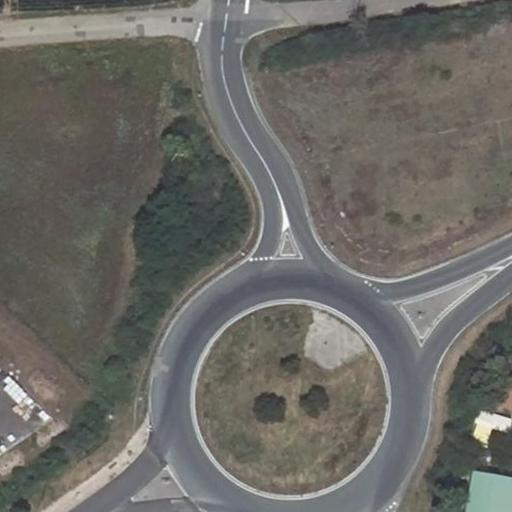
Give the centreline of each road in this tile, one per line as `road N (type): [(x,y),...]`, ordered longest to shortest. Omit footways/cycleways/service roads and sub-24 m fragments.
road 1 (unclassified): [(226,18),(0,34)]
road 2 (residential): [(226,18),(225,87),(283,208)]
road 3 (unclassified): [(416,0),(226,18)]
road 4 (secondary): [(256,282),(222,298),(175,356),(167,393),(171,431)]
road 5 (secondary): [(501,265),(365,301)]
road 6 (secondary): [(413,373),(501,265)]
road 7 (secondary): [(369,497),(409,442),(413,373)]
